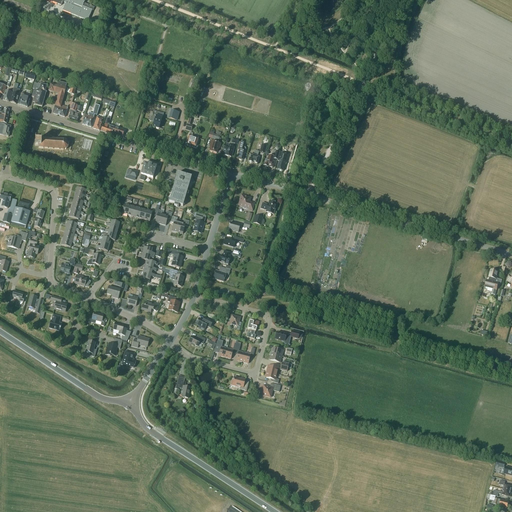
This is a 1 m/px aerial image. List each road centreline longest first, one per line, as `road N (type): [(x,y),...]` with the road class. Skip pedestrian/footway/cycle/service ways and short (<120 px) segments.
road 1 (tertiary): [(511,255),(231,178)]
road 2 (track): [(244,308),(263,286),(363,81)]
road 3 (tertiary): [(231,178),(18,109)]
road 4 (unclassified): [(307,511),(255,478),(208,412),(191,358)]
road 5 (primary): [(274,511),(148,429),(127,405)]
road 6 (primary): [(127,405),(97,396),(0,331)]
road 7 (residential): [(256,375),(265,315),(192,297)]
road 8 (residential): [(48,274),(53,191),(4,176)]
